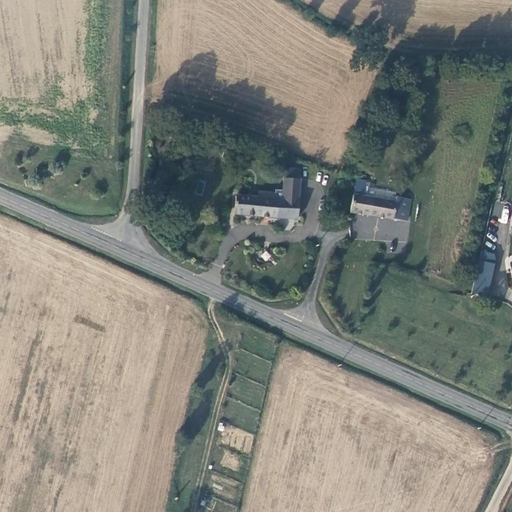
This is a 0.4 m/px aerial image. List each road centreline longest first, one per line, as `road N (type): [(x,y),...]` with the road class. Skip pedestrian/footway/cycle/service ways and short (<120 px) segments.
road 1 (unclassified): [(122,250),(143,0)]
road 2 (secondary): [(300,328),(511,422)]
road 3 (secondary): [(122,250),(300,328)]
road 4 (secondary): [(0,195),(122,250)]
